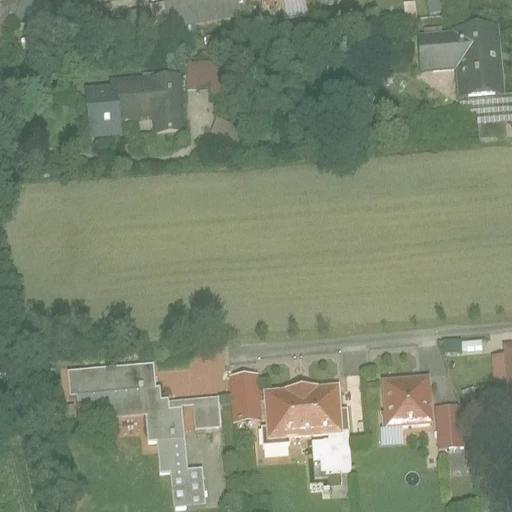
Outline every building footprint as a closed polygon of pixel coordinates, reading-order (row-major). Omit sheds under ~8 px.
[(52,35),(59,8),(47,5),(48,0),(20,0),(13,26),(52,35)] [(264,0),(266,10),(330,0),(264,0)] [(151,12),(154,36),(234,28),(232,4),(151,12)] [(128,32),(145,31),(144,13),(127,14),(128,32)] [(497,33),(447,36),(448,53),(414,54),(415,87),(449,85),(450,93),(500,91),(497,33)] [(181,68),(183,97),(219,95),(217,65),(181,68)] [(81,93),(86,140),(175,132),(171,84),(81,93)] [(150,367),(61,373),(63,399),(74,398),(76,422),(142,418),(144,445),(153,444),(156,476),(166,476),(168,510),(200,507),(197,471),(184,472),(181,433),(215,431),(213,401),(157,404),(156,389),(151,389),(150,367)] [(258,423),(254,376),(226,379),(230,425),(258,423)] [(424,377),(379,380),(382,429),(427,426),(424,377)] [(345,430),(337,431),(333,384),(263,391),(267,441),(306,438),(312,495),(351,491),(345,430)] [(443,457),(470,455),(468,415),(440,416),(443,457)]
